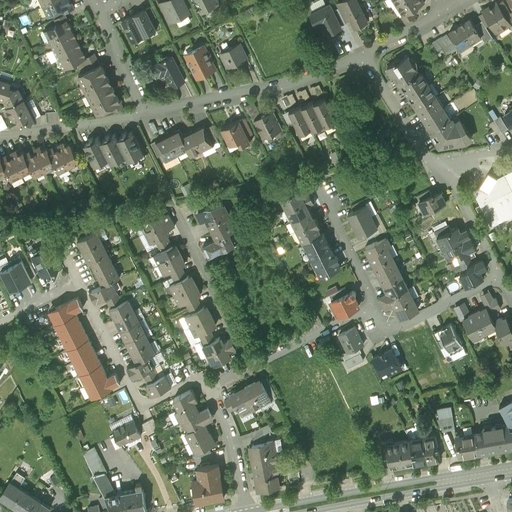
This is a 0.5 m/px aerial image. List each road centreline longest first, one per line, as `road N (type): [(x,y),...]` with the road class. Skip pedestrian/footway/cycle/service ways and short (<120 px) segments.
road 1 (secondary): [(275,511),(511,469)]
road 2 (residential): [(363,54),(313,76),(146,111)]
road 3 (residential): [(207,387),(190,381),(141,401),(79,282)]
road 4 (residential): [(251,366),(176,214)]
road 5 (residential): [(499,276),(387,334),(374,306)]
road 6 (residential): [(146,111),(0,137)]
road 7 (residential): [(374,306),(316,178)]
road 8 (residential): [(374,306),(251,366)]
road 9 (residential): [(363,54),(425,156),(442,160)]
road 10 (residential): [(207,387),(228,426),(246,511)]
road 11 (residential): [(442,160),(499,276)]
